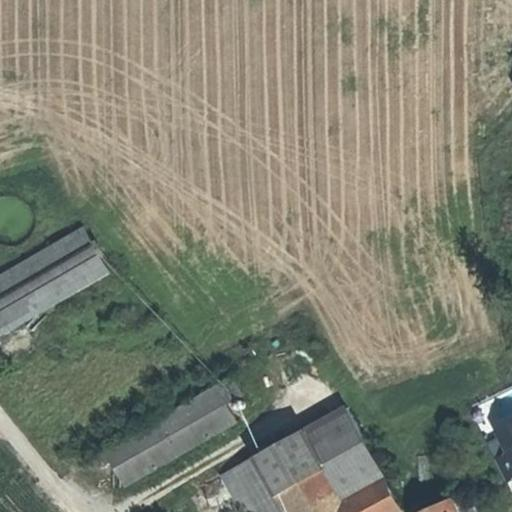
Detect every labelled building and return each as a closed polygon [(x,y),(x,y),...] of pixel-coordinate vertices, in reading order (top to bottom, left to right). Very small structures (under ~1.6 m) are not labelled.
[(84,232),(0,280),(0,337),(109,276),(84,232)] [(241,395),(233,381),(93,461),(99,472),(112,465),(125,487),(234,425),(223,405),(241,395)] [(259,458),(278,494),(327,467),(334,480),(376,458),(350,408),(259,458)] [(511,418),(490,427),(509,478),(511,476),(511,418)] [(403,511),(405,511),(376,458),(334,480),(327,467),(278,494),(259,458),(226,475),(245,511),(403,511)] [(472,511),(464,494),(423,511),(472,511)]
